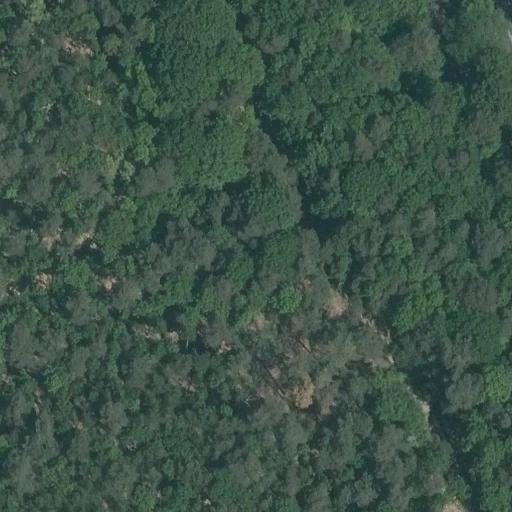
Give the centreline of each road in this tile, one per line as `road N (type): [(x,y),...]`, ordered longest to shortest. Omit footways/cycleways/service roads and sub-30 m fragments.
road 1 (unknown): [(220,0),(338,272),(430,424),(468,511)]
road 2 (unknown): [(0,322),(290,162)]
